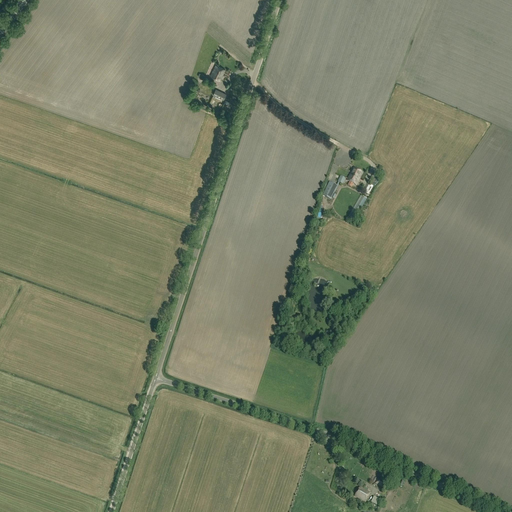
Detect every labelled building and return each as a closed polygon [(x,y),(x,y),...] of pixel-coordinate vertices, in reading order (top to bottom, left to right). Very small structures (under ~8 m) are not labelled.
[(221,81),(225,70),(216,65),(211,76),(221,81)] [(216,89),(213,95),(224,100),(227,94),(216,89)] [(348,181),(357,185),(363,173),(354,168),(348,181)] [(330,182),(323,195),(331,199),(338,186),(330,182)] [(366,191),(370,193),(374,185),(370,183),(366,191)] [(389,484),(378,479),(375,484),(386,490),(389,484)] [(355,497),(365,502),(370,493),(360,487),(355,497)] [(377,503),(380,497),(374,495),(371,501),(377,503)]
